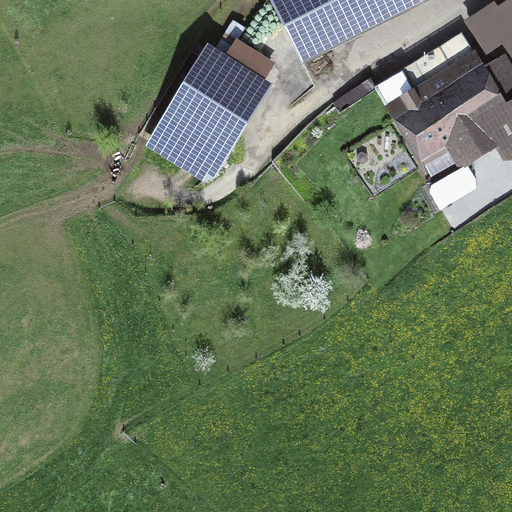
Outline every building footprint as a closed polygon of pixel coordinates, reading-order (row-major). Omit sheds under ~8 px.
[(397,0),(345,0),(356,21),(397,0)] [(511,4),(480,27),(488,40),(499,33),(511,53),(511,4)] [(432,181),(464,161),(465,162),(493,144),(506,158),(511,153),(511,79),(500,59),(484,70),(463,35),(383,84),(427,159),(421,163),(432,181)] [(271,66),(236,44),(226,60),(209,49),(159,130),(211,162),(271,66)] [(335,122),(326,112),(308,127),(317,137),(335,122)]
